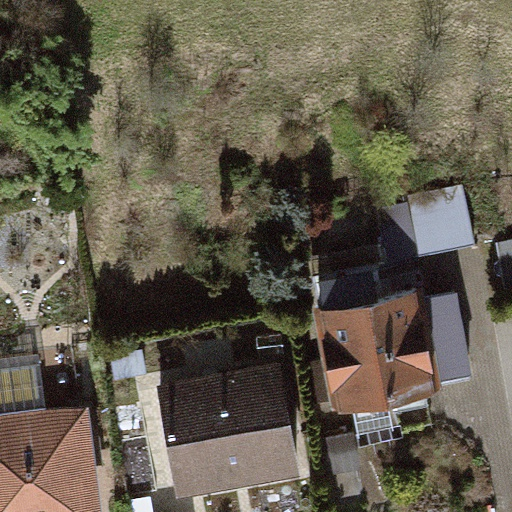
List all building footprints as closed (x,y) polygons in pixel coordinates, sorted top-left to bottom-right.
[(394,255),(477,238),(464,180),(381,198),(394,255)] [(511,233),(497,237),(506,287),(511,286),(511,233)] [(446,280),(293,305),(308,397),(461,372),(446,280)] [(260,365),(143,386),(160,487),(278,463),(260,365)] [(77,511),(68,411),(0,417),(0,511),(77,511)]
